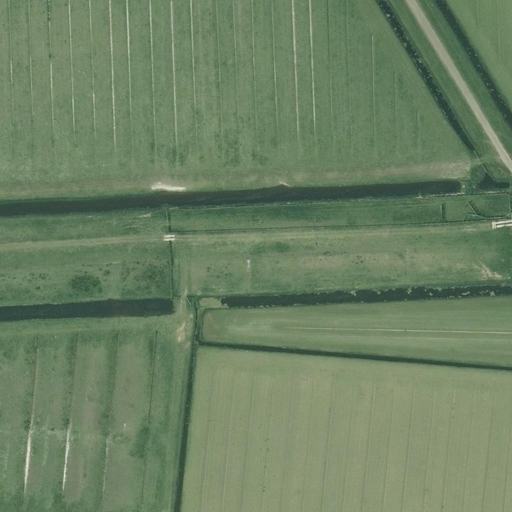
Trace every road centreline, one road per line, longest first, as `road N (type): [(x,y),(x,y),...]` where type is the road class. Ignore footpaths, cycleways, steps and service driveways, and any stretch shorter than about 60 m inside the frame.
road 1 (track): [(511,218),(0,242)]
road 2 (unclassified): [(511,168),(410,0)]
